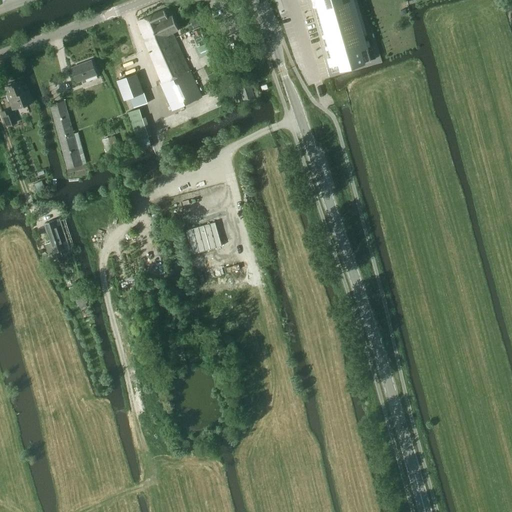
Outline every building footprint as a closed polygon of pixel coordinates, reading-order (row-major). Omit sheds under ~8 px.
[(311,0),(332,72),(371,61),(366,44),(364,39),(363,33),(353,0),(311,0)] [(163,83),(161,84),(173,109),(201,96),(190,70),(189,70),(171,33),(178,30),(172,16),(169,18),(164,10),(138,21),(163,83)] [(243,63),(240,55),(234,57),(237,65),(243,63)] [(91,60),(72,67),(77,81),(96,74),(91,60)] [(136,74),(118,81),(125,99),(130,97),(143,92),(136,74)] [(11,110),(33,102),(28,90),(23,91),(19,81),(2,87),(11,110)] [(254,96),(250,83),(233,88),(237,101),(254,96)] [(81,164),(65,101),(50,105),(67,168),(81,164)] [(141,107),(128,111),(131,122),(142,118),(144,117),(141,107)] [(5,124),(12,121),(8,109),(0,112),(5,124)] [(120,152),(115,135),(109,137),(113,153),(120,152)] [(59,219),(45,224),(51,242),(55,252),(60,250),(68,247),(59,219)] [(218,223),(189,230),(194,253),(223,246),(218,223)] [(87,302),(82,281),(74,284),(77,295),(74,296),(78,306),(87,302)]
